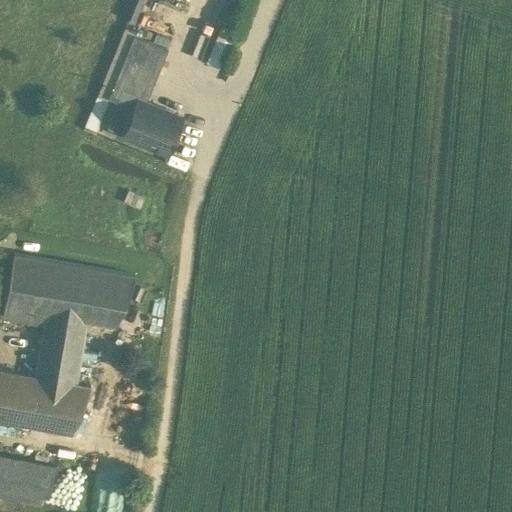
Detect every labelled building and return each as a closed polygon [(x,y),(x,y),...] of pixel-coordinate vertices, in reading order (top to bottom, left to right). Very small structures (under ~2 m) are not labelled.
[(236,31),(222,25),(216,42),(229,47),(236,31)] [(168,45),(135,32),(125,58),(157,71),(168,45)] [(229,47),(216,42),(208,61),(221,66),(229,47)] [(157,71),(125,58),(110,94),(120,98),(139,106),(141,99),(145,100),(157,71)] [(108,98),(98,94),(84,127),(94,131),(108,98)] [(145,100),(141,99),(139,106),(120,98),(109,125),(167,148),(181,115),(145,100)] [(136,274),(14,252),(3,315),(45,323),(85,331),(87,318),(116,323),(136,274)] [(85,331),(45,323),(38,361),(79,368),(85,331)] [(79,368),(38,361),(36,374),(0,367),(0,417),(72,430),(91,384),(76,381),(79,368)] [(58,464),(0,453),(0,486),(6,487),(3,500),(41,508),(58,464)]
